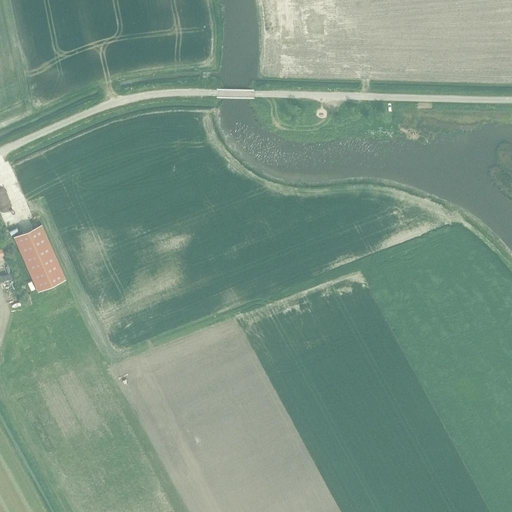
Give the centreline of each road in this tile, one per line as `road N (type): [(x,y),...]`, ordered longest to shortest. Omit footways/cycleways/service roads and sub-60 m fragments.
road 1 (unclassified): [(0,152),(111,103),(157,92),(511,97)]
road 2 (track): [(0,383),(64,511)]
